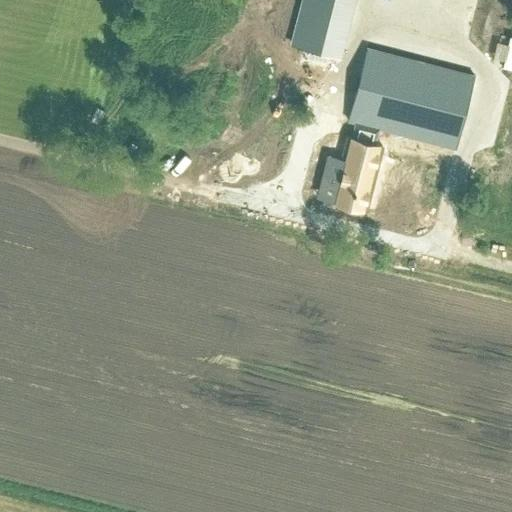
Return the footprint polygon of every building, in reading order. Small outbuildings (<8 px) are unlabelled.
[(301,0),(291,42),(340,55),(353,0),(301,0)] [(461,0),(459,25),(476,27),(478,0),(461,0)] [(481,13),(480,37),(497,38),(498,14),(481,13)] [(367,46),(348,120),(454,148),(473,74),(367,46)] [(348,135),(331,200),(366,209),(382,144),(348,135)]
